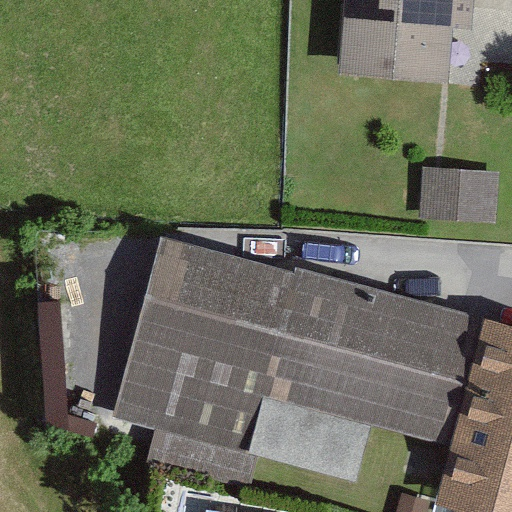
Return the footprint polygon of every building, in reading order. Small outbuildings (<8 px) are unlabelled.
[(472,0),(346,0),(341,76),(448,83),(451,30),(470,31),(472,0)] [(501,173),(427,169),(424,218),(497,223),(501,173)] [(487,321),(170,238),(123,419),(362,482),(377,426),(454,446),(487,321)] [(511,511),(511,327),(487,321),(454,446),(439,500),(484,511),(511,511)] [(425,511),(429,502),(403,495),(398,511),(425,511)]
